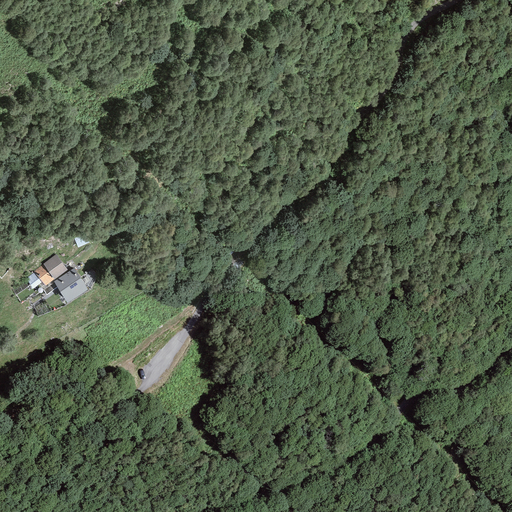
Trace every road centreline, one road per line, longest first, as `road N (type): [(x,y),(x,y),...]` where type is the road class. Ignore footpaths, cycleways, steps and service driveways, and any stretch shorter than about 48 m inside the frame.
road 1 (track): [(0,488),(152,373),(225,263),(329,163),(381,96),(410,29),(456,0)]
road 2 (track): [(511,349),(465,385),(407,400),(360,453),(306,483),(193,511)]
